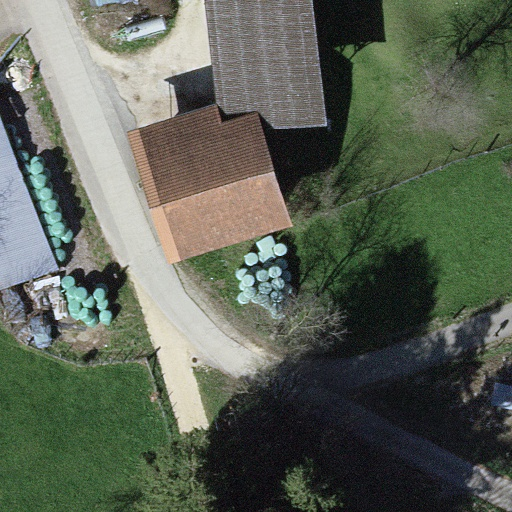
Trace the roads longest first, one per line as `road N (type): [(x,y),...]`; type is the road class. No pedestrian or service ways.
road 1 (track): [(33,0),(129,236),(205,341),(297,393),(511,319)]
road 2 (track): [(297,393),(511,501)]
road 3 (track): [(205,341),(224,511)]
